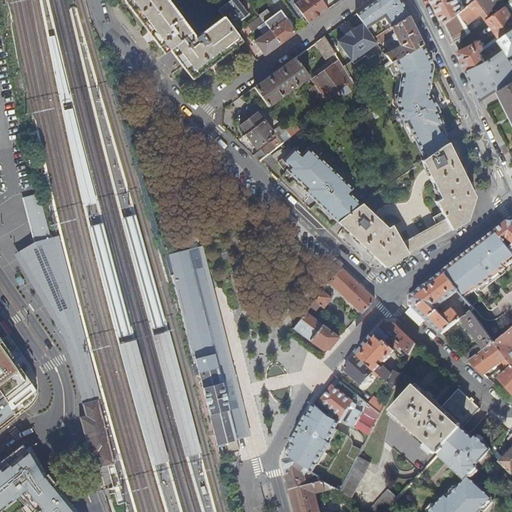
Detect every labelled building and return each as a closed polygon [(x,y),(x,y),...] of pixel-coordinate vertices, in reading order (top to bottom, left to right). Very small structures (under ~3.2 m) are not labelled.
[(125,0),(165,54),(171,50),(179,60),(193,79),(218,60),(242,42),(225,18),(224,16),(196,38),(167,0),(125,0)] [(237,0),(231,0),(218,9),(224,16),(225,18),(230,15),(233,19),(237,16),(240,20),(248,14),(237,0)] [(299,0),(294,4),(308,23),(328,9),(321,0),(299,0)] [(390,26),(408,15),(402,3),(401,0),(377,0),(372,4),(357,15),(363,22),(368,29),(384,18),(390,26)] [(434,0),(445,22),(469,5),(475,0),(434,0)] [(472,9),(477,6),(482,13),(500,36),(500,35),(511,27),(511,13),(506,4),(502,0),(475,0),(469,5),(472,9)] [(452,36),(467,25),(482,13),(477,6),(472,9),(469,5),(445,22),(452,36)] [(390,26),(373,38),(377,43),(391,34),(393,39),(395,39),(396,39),(399,44),(384,53),(390,62),(391,62),(394,60),(422,44),(412,23),(408,15),(390,26)] [(262,20),(258,23),(262,28),(267,25),(262,20)] [(368,29),(363,22),(338,41),(352,62),(377,43),(373,38),(368,29)] [(467,25),(452,36),(455,42),(470,34),(471,31),(467,25)] [(511,27),(500,35),(507,45),(490,57),(486,59),(468,68),(475,83),(483,99),(500,89),(511,81),(511,27)] [(270,30),(255,42),(264,54),(279,43),(270,30)] [(481,40),(459,50),(467,67),(468,68),(486,59),(490,57),(507,45),(500,35),(500,36),(484,47),(481,40)] [(315,43),(326,59),(334,53),(324,36),(315,43)] [(422,44),(394,60),(400,71),(401,72),(396,102),(399,107),(397,108),(404,123),(406,122),(424,158),(448,142),(440,126),(444,124),(440,117),(437,111),(438,110),(431,94),(429,95),(428,92),(432,65),(422,44)] [(349,91),(356,86),(349,76),(334,53),(326,59),(330,66),(332,64),(346,83),(345,84),(349,91)] [(274,71),(253,87),(268,105),(286,92),(288,95),(290,93),(288,90),(309,77),(294,57),(274,71)] [(400,71),(394,60),(391,62),(392,63),(389,66),(393,75),(400,71)] [(315,77),(311,79),(315,84),(325,99),(345,84),(346,83),(332,64),(330,66),(315,76),(315,77)] [(349,76),(356,86),(363,80),(356,71),(349,76)] [(511,81),(500,89),(511,112),(511,81)] [(315,84),(309,88),(316,98),(318,98),(326,109),(330,106),(325,99),(315,84)] [(285,128),(283,124),(273,132),(257,112),(241,125),(246,133),(243,136),(247,140),(251,138),(257,147),(274,134),(282,144),(292,136),(285,128)] [(294,122),(285,128),(292,136),(300,130),(294,122)] [(271,142),(253,155),(259,160),(275,147),(271,142)] [(424,158),(421,161),(439,197),(435,200),(441,211),(432,217),(435,223),(402,242),(393,225),(387,227),(363,203),(360,205),(338,222),(384,267),(408,254),(425,244),(452,229),(467,221),(474,196),(454,155),(448,142),(424,158)] [(295,147),(282,159),(290,166),(286,169),(306,188),(304,190),(315,201),(338,222),(360,205),(347,192),(351,187),(319,156),(317,157),(307,147),(301,153),(295,147)] [(45,248),(52,246),(46,224),(39,193),(31,195),(24,197),(31,228),(37,250),(45,248)] [(152,333),(185,455),(199,451),(168,329),(134,212),(121,215),(152,333)] [(103,221),(89,224),(117,335),(152,464),(168,460),(103,221)] [(511,222),(507,222),(496,231),(511,251),(511,222)] [(511,251),(496,231),(473,249),(445,271),(459,292),(464,299),(476,289),(477,291),(506,268),(505,266),(511,261),(511,251)] [(83,401),(91,398),(96,397),(100,396),(58,234),(36,238),(14,251),(58,325),(64,337),(68,347),(72,358),(74,368),(83,401)] [(245,427),(247,436),(252,435),(202,244),(200,245),(189,248),(166,254),(169,263),(171,271),(171,274),(176,273),(183,270),(194,268),(197,279),(200,292),(204,308),(208,323),(213,322),(217,321),(226,359),(227,362),(228,366),(237,400),(239,405),(241,416),(245,427)] [(48,270),(43,271),(51,290),(58,307),(63,306),(68,304),(67,302),(69,301),(111,290),(111,293),(113,293),(114,292),(114,289),(144,281),(145,284),(146,284),(148,283),(147,280),(171,274),(171,271),(169,263),(166,254),(142,260),(141,255),(139,256),(137,256),(138,261),(108,269),(107,264),(105,265),(104,265),(105,270),(62,282),(60,277),(58,267),(55,268),(53,269),(48,270)] [(340,266),(328,282),(361,313),(374,299),(340,266)] [(197,279),(194,268),(183,270),(176,273),(171,274),(196,367),(197,370),(198,374),(206,404),(207,410),(216,445),(220,443),(223,454),(241,450),(238,439),(247,436),(245,427),(241,416),(239,405),(237,400),(228,366),(227,362),(226,359),(217,321),(213,322),(208,323),(204,308),(200,292),(197,279)] [(438,307),(459,292),(445,271),(411,296),(410,305),(442,335),(461,319),(453,310),(444,317),(437,311),(438,307)] [(322,290),(313,300),(309,306),(316,311),(320,306),(323,307),(333,294),(329,291),(327,294),(322,290)] [(464,299),(458,304),(467,314),(470,311),(472,310),(464,299)] [(467,314),(461,319),(483,350),(495,344),(470,311),(467,314)] [(305,312),(292,327),(322,350),(329,348),(338,336),(305,312)] [(0,341),(9,335),(0,322),(0,341)] [(385,325),(376,336),(383,343),(386,343),(391,348),(395,344),(396,343),(392,340),(400,330),(396,327),(394,325),(385,325)] [(413,342),(400,330),(392,340),(396,343),(395,344),(397,347),(401,352),(404,350),(411,357),(417,346),(413,342)] [(0,393),(4,398),(15,418),(28,408),(32,404),(34,400),(37,395),(37,393),(24,374),(32,369),(15,344),(9,335),(0,341),(0,393)] [(394,350),(391,348),(386,343),(383,343),(376,336),(371,340),(358,355),(374,370),(394,389),(401,377),(394,374),(393,376),(384,369),(384,370),(378,365),(382,360),(385,363),(396,352),(394,350)] [(511,366),(511,345),(511,346),(504,336),(495,344),(510,364),(511,366)] [(481,351),(469,361),(484,376),(502,362),(507,367),(510,364),(495,344),(483,350),(481,351)] [(476,345),(463,355),(469,361),(481,351),(476,345)] [(404,350),(401,352),(405,356),(409,361),(411,357),(404,350)] [(352,362),(344,370),(361,385),(374,370),(358,355),(352,362)] [(509,370),(499,379),(511,392),(511,366),(509,370)] [(334,378),(317,400),(321,402),(339,381),(334,378)] [(339,381),(321,402),(332,412),(329,418),(339,423),(343,420),(355,429),(364,409),(380,418),(381,414),(339,381)] [(416,386),(392,412),(438,455),(441,452),(461,429),(462,428),(480,408),(470,399),(459,390),(441,410),(431,401),(434,397),(429,392),(426,395),(416,386)] [(0,393),(0,430),(15,418),(4,398),(0,393)] [(86,414),(84,415),(81,416),(85,433),(88,444),(91,454),(93,454),(95,453),(99,468),(108,466),(113,464),(96,397),(91,398),(83,401),(86,414)] [(301,466),(313,473),(318,464),(335,430),(339,423),(329,418),(314,404),(301,428),(287,456),(301,466)] [(479,511),(492,499),(468,477),(477,467),(475,465),(491,449),(485,444),(486,443),(477,434),(473,439),(469,435),(462,428),(461,429),(441,452),(451,462),(448,465),(464,481),(449,498),(445,495),(429,511),(479,511)] [(335,430),(318,464),(330,470),(348,437),(335,430)] [(0,462),(0,511),(18,497),(26,507),(24,509),(26,511),(78,511),(76,509),(59,489),(44,470),(27,441),(19,447),(3,460),(0,462)] [(511,449),(500,462),(511,473),(511,449)] [(441,452),(438,455),(448,465),(451,462),(441,452)] [(291,490),(308,485),(306,478),(305,472),(300,474),(299,471),(301,466),(287,456),(283,462),(287,476),(291,490)] [(359,458),(341,491),(351,500),(371,464),(359,458)] [(316,475),(306,478),(308,485),(321,482),(319,480),(320,478),(316,475)] [(308,485),(291,490),(296,509),(296,511),(320,511),(316,494),(334,488),(322,481),(321,482),(308,485)] [(388,490),(369,511),(386,511),(398,499),(388,490)]
